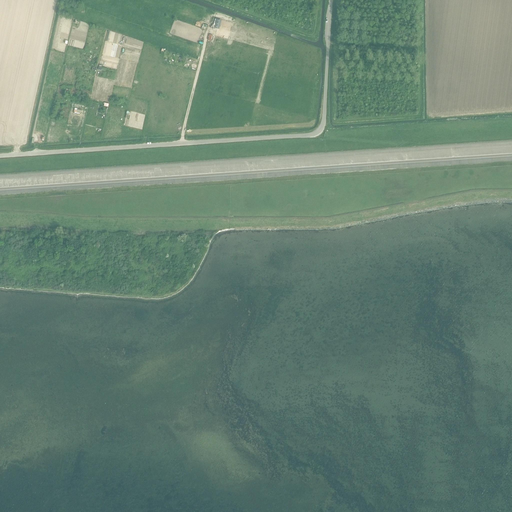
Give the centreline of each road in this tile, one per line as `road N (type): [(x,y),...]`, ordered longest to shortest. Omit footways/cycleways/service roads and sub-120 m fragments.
road 1 (unclassified): [(0,155),(309,135)]
road 2 (unclassified): [(331,0),(324,111),(321,128),(309,135)]
